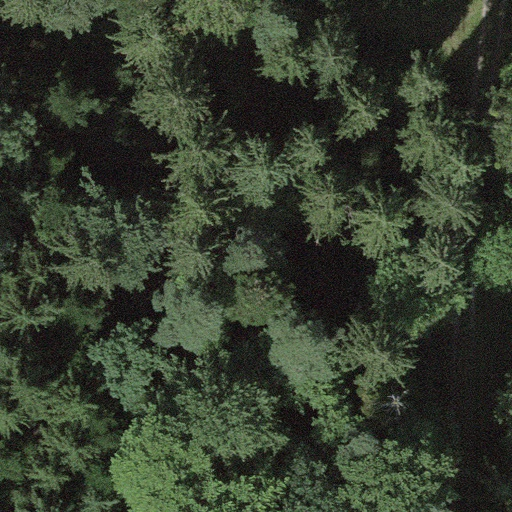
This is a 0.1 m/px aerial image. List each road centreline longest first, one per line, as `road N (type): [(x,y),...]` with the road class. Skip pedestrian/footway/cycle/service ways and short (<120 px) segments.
road 1 (track): [(462,0),(444,145),(481,364),(475,511)]
road 2 (track): [(0,132),(444,145)]
